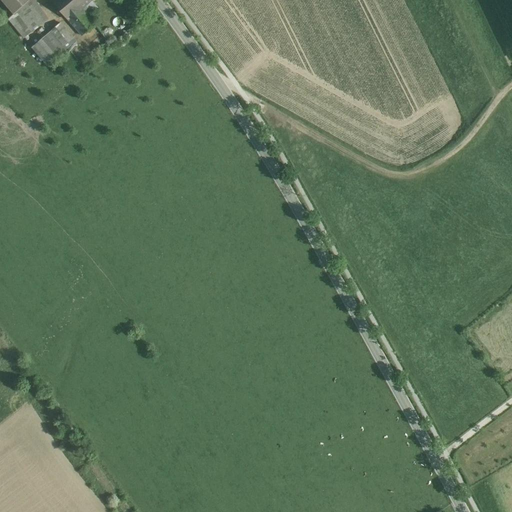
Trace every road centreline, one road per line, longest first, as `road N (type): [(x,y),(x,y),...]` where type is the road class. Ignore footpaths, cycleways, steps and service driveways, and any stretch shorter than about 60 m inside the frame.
road 1 (tertiary): [(160,0),(279,180),(463,511)]
road 2 (track): [(247,98),(400,175),(465,143),(511,81)]
